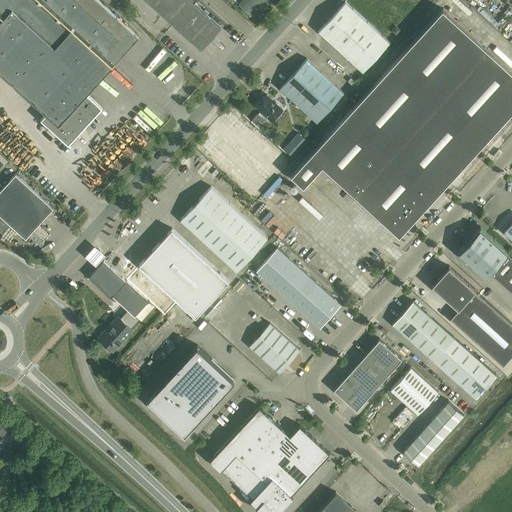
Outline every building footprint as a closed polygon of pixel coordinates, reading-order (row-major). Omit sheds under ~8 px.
[(0,0),(0,67),(48,112),(42,119),(68,143),(101,106),(85,91),(110,63),(112,65),(117,60),(110,54),(132,30),(99,0),(0,0)] [(125,0),(122,0),(119,3),(125,9),(130,4),(125,0)] [(147,0),(201,49),(221,28),(189,0),(147,0)] [(246,13),(248,12),(251,15),(264,0),(242,0),(239,4),(242,7),(242,9),(246,13)] [(389,41),(345,1),(319,30),(363,70),(389,41)] [(322,165),(399,235),(511,110),(511,71),(442,8),(291,174),(303,185),(322,165)] [(396,26),(392,30),(396,34),(400,30),(396,26)] [(344,92),(343,92),(307,58),(280,87),(317,121),(344,92)] [(282,108),(272,99),(267,94),(256,106),(272,120),(282,108)] [(298,132),(284,147),(294,156),(307,141),(298,132)] [(26,237),(53,207),(16,173),(0,189),(0,231),(2,233),(11,224),(26,237)] [(211,185),(180,218),(236,270),(267,237),(211,185)] [(509,252),(496,241),(480,226),(457,252),(486,278),(491,272),(509,252)] [(104,260),(89,276),(111,297),(113,295),(128,309),(135,315),(149,300),(164,314),(178,300),(195,316),(228,280),(172,228),(139,264),(140,265),(126,280),(104,260)] [(341,303),(277,246),(256,270),(320,327),(341,303)] [(491,272),(500,280),(511,266),(511,255),(509,252),(491,272)] [(449,266),(432,285),(459,309),(451,318),(503,365),(511,354),(511,322),(475,290),(476,290),(449,266)] [(511,266),(500,280),(509,288),(511,284),(511,266)] [(392,323),(414,342),(434,319),(413,300),(392,323)] [(140,319),(135,315),(128,309),(120,317),(118,315),(98,337),(113,350),(118,344),(122,339),(123,339),(133,329),(132,328),(140,319)] [(456,338),(434,319),(414,342),(429,356),(435,361),(456,338)] [(249,345),(280,372),(300,349),(270,322),(249,345)] [(363,356),(386,376),(402,358),(379,338),(363,356)] [(435,361),(445,370),(466,347),(456,338),(435,361)] [(197,344),(148,397),(185,431),(234,378),(197,344)] [(445,370),(456,379),(476,356),(466,347),(445,370)] [(350,371),(361,381),(372,391),(386,376),(363,356),(350,371)] [(456,379),(466,388),(486,365),(476,356),(456,379)] [(486,365),(466,388),(476,397),(496,374),(486,365)] [(411,366),(391,389),(418,413),(438,390),(411,366)] [(334,388),(345,399),(361,381),(350,371),(334,388)] [(361,381),(345,399),(356,409),(372,391),(361,381)] [(403,451),(418,464),(464,414),(449,400),(403,451)] [(259,406),(210,459),(221,469),(222,468),(252,496),(251,497),(258,503),(256,506),(262,511),(264,511),(265,511),(266,511),(276,511),(293,494),(292,493),(330,452),(300,424),(290,434),(259,406)] [(357,511),(336,492),(316,511),(357,511)]
